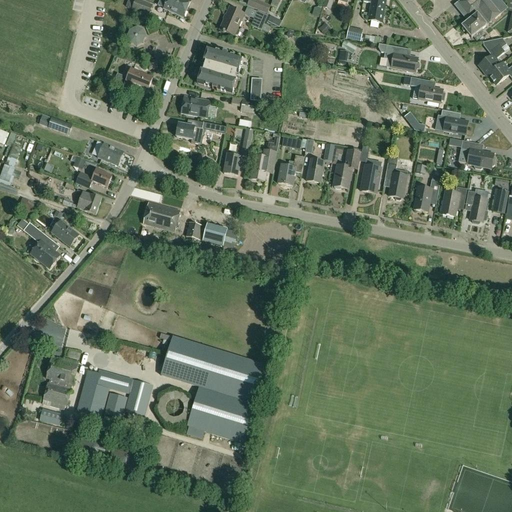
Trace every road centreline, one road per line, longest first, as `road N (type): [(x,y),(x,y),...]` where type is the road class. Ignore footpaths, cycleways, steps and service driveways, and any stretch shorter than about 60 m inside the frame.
road 1 (unclassified): [(511,253),(232,201),(142,161)]
road 2 (tertiary): [(0,349),(89,248),(142,161)]
road 3 (tertiary): [(142,161),(209,0)]
road 4 (tertiary): [(511,132),(405,0)]
